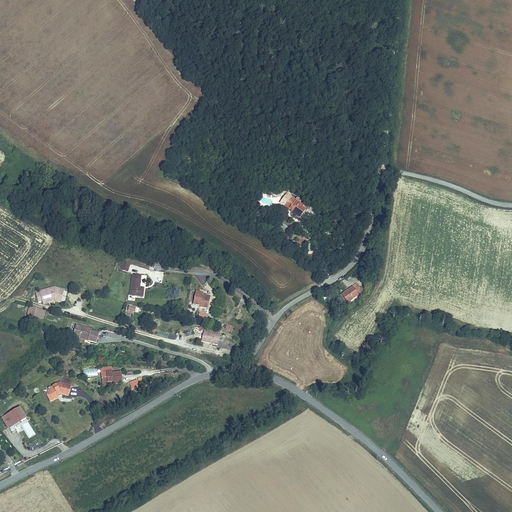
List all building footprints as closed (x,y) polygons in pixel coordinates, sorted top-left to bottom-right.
[(304,207),(292,197),(285,206),(291,210),(291,212),(300,218),(306,211),(302,208),(304,207)] [(127,273),(130,265),(123,262),(120,271),(127,273)] [(132,275),(131,290),(135,290),(135,295),(143,295),(144,287),(139,287),(140,276),(132,275)] [(347,301),(361,291),(356,284),(342,294),(347,301)] [(60,302),(63,290),(54,288),(35,293),(38,302),(44,301),(44,304),(55,300),(60,302)] [(206,296),(206,295),(195,293),(192,305),(198,306),(197,312),(205,313),(208,296),(206,296)] [(29,308),(27,316),(43,320),(45,312),(29,308)] [(82,327),(80,336),(88,338),(88,341),(97,344),(99,334),(91,331),(91,330),(82,327)] [(216,346),(218,335),(202,332),(199,342),(216,346)] [(102,366),(104,381),(114,380),(115,382),(124,381),(121,369),(114,370),(113,365),(102,366)] [(131,389),(139,386),(137,379),(129,382),(131,389)] [(68,395),(71,386),(61,383),(50,388),(51,392),(46,394),(49,401),(54,399),(53,397),(61,393),(68,395)] [(3,418),(12,433),(16,431),(15,428),(15,425),(26,418),(20,408),(3,418)]
